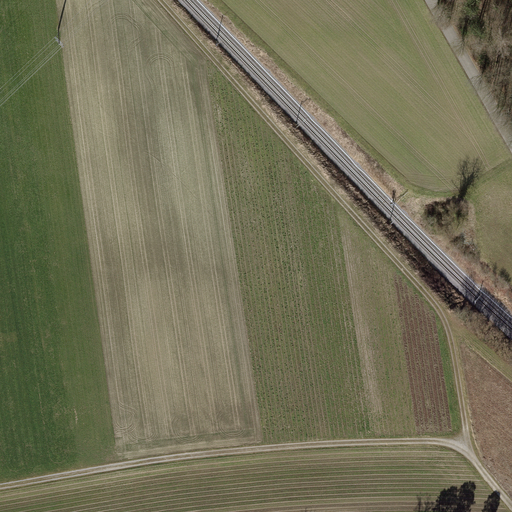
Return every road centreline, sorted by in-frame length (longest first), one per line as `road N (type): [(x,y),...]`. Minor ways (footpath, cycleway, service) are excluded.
road 1 (track): [(467,448),(444,318),(161,0)]
road 2 (track): [(0,485),(295,445),(415,440),(467,448)]
road 3 (unclassified): [(431,0),(511,143)]
